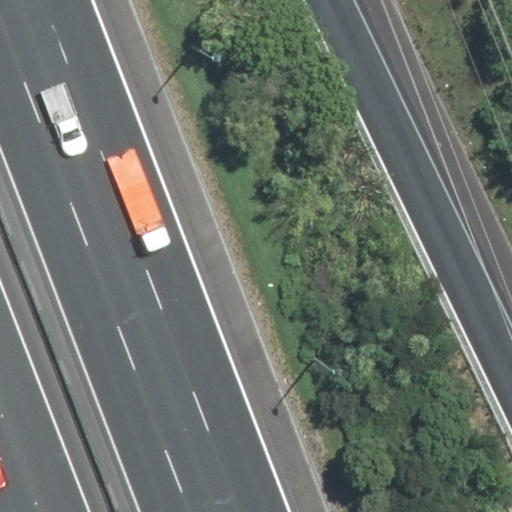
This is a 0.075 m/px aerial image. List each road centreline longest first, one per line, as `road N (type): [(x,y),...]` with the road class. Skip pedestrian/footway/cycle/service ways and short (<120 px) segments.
road 1 (motorway): [(0,24),(187,511)]
road 2 (motorway): [(363,0),(511,305)]
